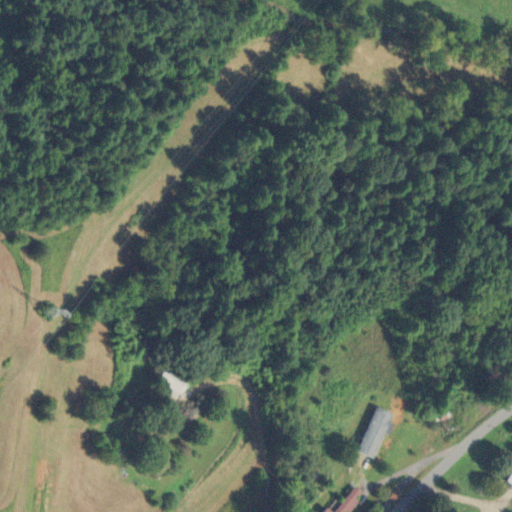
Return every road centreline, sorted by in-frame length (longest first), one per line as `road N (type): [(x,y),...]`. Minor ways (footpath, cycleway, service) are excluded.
road 1 (residential): [(299,511),(302,477),(283,379),(255,355),(219,346)]
road 2 (residential): [(385,511),(471,419),(511,401)]
